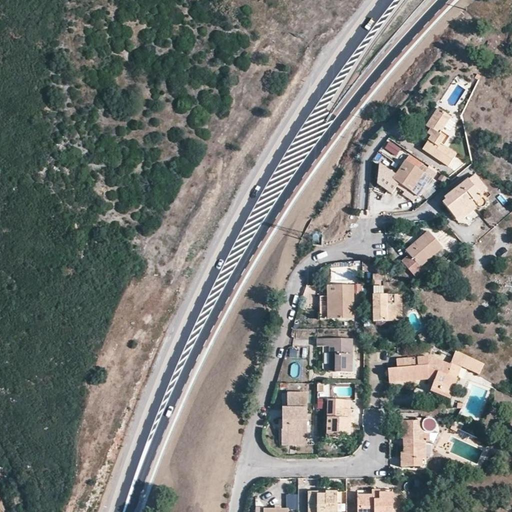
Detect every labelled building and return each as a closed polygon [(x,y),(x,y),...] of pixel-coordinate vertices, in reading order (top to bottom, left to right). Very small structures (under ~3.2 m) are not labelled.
[(430,129),(425,137),(429,139),(427,142),(422,148),(448,165),(456,153),(444,145),(441,143),(444,138),(439,134),(441,130),(450,116),(438,108),(426,126),(430,129)] [(450,136),(441,130),(439,134),(444,138),(441,143),(444,145),(450,136)] [(388,140),(381,151),(394,159),(401,149),(388,140)] [(443,175),(435,169),(429,165),(424,173),(418,169),(423,161),(411,153),(406,161),(405,160),(394,175),(379,165),(377,184),(392,194),(398,186),(405,191),(403,194),(412,200),(436,182),(432,179),(435,176),(440,179),(443,175)] [(475,174),(448,194),(450,197),(446,200),(443,203),(457,219),(465,213),(462,209),(473,200),(478,206),(481,208),(484,207),(486,205),(487,201),(480,193),(486,188),(475,174)] [(459,222),(478,206),(473,200),(462,209),(465,213),(457,219),(459,222)] [(442,247),(428,230),(405,250),(409,254),(402,261),(416,277),(423,270),(420,266),(442,247)] [(374,321),(395,321),(394,312),(388,311),(388,304),(398,304),(398,294),(384,294),(384,274),(373,274),(373,292),(373,307),(374,321)] [(365,307),(373,307),(373,292),(365,292),(365,307)] [(354,319),(354,294),(332,294),(332,318),(354,319)] [(394,312),(395,321),(402,321),(403,294),(398,294),(398,304),(388,304),(388,311),(394,312)] [(422,345),(433,340),(429,331),(418,335),(422,345)] [(353,372),(353,339),(318,338),(318,346),(329,346),(330,372),(353,372)] [(451,362),(462,366),(464,362),(470,365),(473,358),(456,351),(451,362)] [(456,380),(457,377),(447,374),(451,364),(429,356),(397,359),(397,368),(388,368),(389,382),(429,378),(434,380),(433,384),(441,387),(439,393),(450,397),(456,380)] [(462,366),(480,373),(484,364),(485,364),(473,358),(470,365),(464,362),(462,366)] [(457,377),(462,366),(451,362),(451,364),(447,374),(457,377)] [(431,390),(439,393),(441,387),(433,384),(431,390)] [(298,437),(307,437),(307,393),(288,393),(288,407),(282,407),(282,420),(288,420),(287,424),(285,424),(285,429),(282,429),(282,439),(298,439),(298,437)] [(326,411),(326,399),(318,399),(318,411),(326,411)] [(327,434),(340,434),(351,434),(352,409),(345,408),(345,400),(328,399),(327,434)] [(425,459),(425,443),(420,443),(426,431),(430,432),(433,431),(436,428),(437,424),(436,420),(432,418),(429,417),(426,418),(423,421),(401,421),(401,439),(403,439),(403,452),(401,452),(401,466),(423,466),(422,459),(425,459)] [(420,443),(425,443),(430,443),(430,432),(426,431),(420,443)] [(380,494),(373,494),(358,494),(358,511),(392,511),(392,489),(380,489),(380,494)] [(336,511),(337,491),(326,491),(326,494),(317,494),(317,491),(308,491),(308,511),(336,511)] [(357,511),(357,492),(350,492),(349,511),(357,511)]
